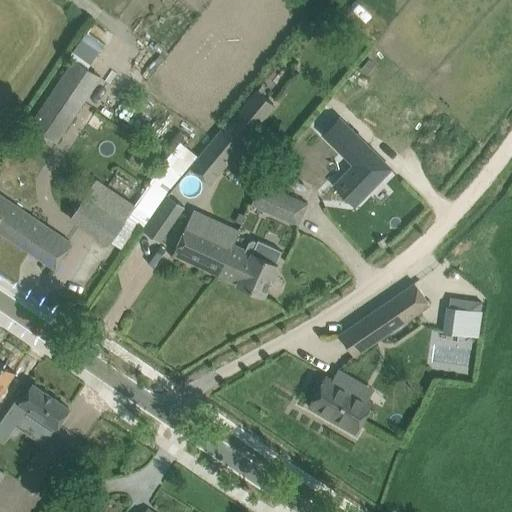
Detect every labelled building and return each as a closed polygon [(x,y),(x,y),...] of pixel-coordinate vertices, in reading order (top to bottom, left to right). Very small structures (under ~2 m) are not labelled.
[(96,62),(108,41),(88,29),(76,50),(96,62)] [(100,77),(82,65),(74,60),(29,126),(55,143),(100,77)] [(189,167),(190,168),(210,185),(247,141),(244,139),(273,104),(260,94),(231,128),(226,124),(189,167)] [(338,118),(323,134),(355,165),(335,185),(355,205),(390,168),(338,118)] [(166,194),(183,175),(165,160),(135,205),(128,216),(141,225),(144,227),(166,194)] [(70,218),(109,245),(128,216),(135,205),(96,179),(70,218)] [(297,226),(308,204),(280,191),(270,213),(297,226)] [(0,230),(54,267),(65,251),(71,242),(0,194),(0,230)] [(159,242),(184,207),(166,194),(144,227),(142,230),(159,242)] [(181,236),(173,254),(218,275),(264,295),(278,265),(276,264),(281,251),(258,240),(257,243),(252,241),(248,242),(245,249),(233,243),(239,231),(220,223),(215,235),(187,222),(181,236)] [(429,304),(414,282),(340,334),(354,355),(429,304)] [(478,336),(481,310),(446,307),(443,332),(475,336),(478,336)] [(0,393),(3,389),(15,372),(0,362),(0,393)] [(355,433),(365,415),(373,402),(336,381),(339,377),(335,374),(332,379),(325,375),(308,406),(355,433)] [(19,395),(0,422),(0,440),(4,443),(15,425),(23,413),(51,431),(54,427),(56,427),(69,408),(32,384),(23,398),(19,395)] [(0,486),(8,475),(0,469),(0,486)]
